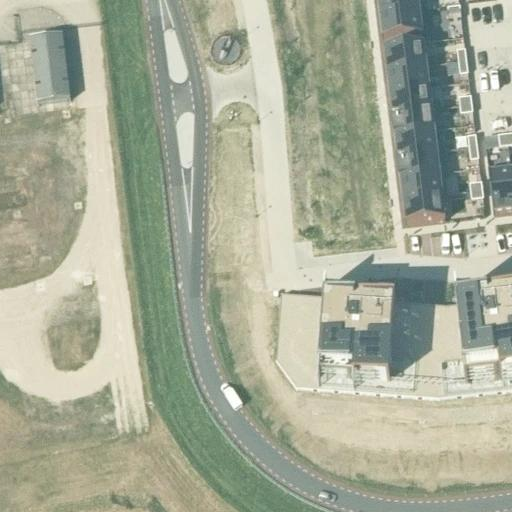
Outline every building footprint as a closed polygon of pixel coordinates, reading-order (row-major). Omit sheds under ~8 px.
[(427,0),(377,0),(380,21),(425,16),(430,15),(427,0)] [(461,23),(460,10),(448,12),(449,24),(461,23)] [(425,16),(380,21),(383,44),(392,43),(392,49),(406,47),(405,41),(428,39),(425,16)] [(63,39),(30,42),(38,106),(70,102),(63,39)] [(424,47),(384,52),(387,74),(427,69),(424,47)] [(465,54),(457,55),(459,67),(467,66),(465,54)] [(467,66),(459,67),(460,79),(468,78),(467,66)] [(427,69),(387,74),(389,96),(429,91),(427,69)] [(429,91),(389,96),(392,118),(432,113),(429,91)] [(471,101),(459,102),(460,110),(472,109),(471,101)] [(472,109),(460,110),(461,118),(473,117),(472,109)] [(432,113),(392,118),(395,139),(440,134),(437,112),(432,113)] [(440,134),(395,139),(397,161),(442,155),(440,134)] [(506,139),(498,140),(500,152),(508,151),(506,139)] [(476,140),(468,141),(469,153),(477,152),(476,140)] [(477,152),(469,153),(471,165),(479,164),(477,152)] [(442,155),(397,161),(400,184),(445,178),(450,178),(447,155),(442,155)] [(511,170),(488,173),(493,218),(511,215),(511,176),(511,175),(511,170)] [(445,178),(400,184),(403,205),(443,200),(448,200),(445,178)] [(482,187),(470,188),(471,196),(483,195),(482,187)] [(483,195),(471,196),(472,204),(484,203),(483,195)] [(443,200),(403,205),(406,228),(434,225),(446,223),(443,200)] [(480,309),(478,309),(483,366),(511,363),(511,345),(508,305),(506,306),(505,300),(506,299),(480,307),(480,309)] [(282,300),(277,366),(297,393),(439,404),(511,396),(511,304),(508,305),(511,345),(511,363),(483,366),(478,309),(446,312),(375,307),(371,359),(343,356),(347,305),(346,305),(300,301),(281,300),(282,300)] [(347,305),(343,356),(371,359),(375,307),(374,307),(374,300),(348,303),(347,305)]
